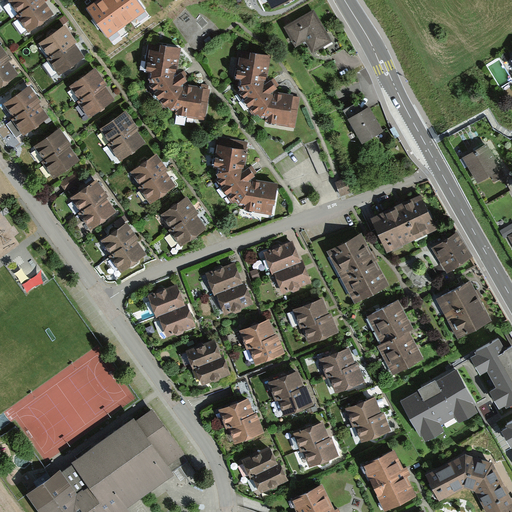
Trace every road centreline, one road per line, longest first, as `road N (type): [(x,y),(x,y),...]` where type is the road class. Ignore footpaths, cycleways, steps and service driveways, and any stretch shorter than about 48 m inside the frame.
road 1 (residential): [(102,299),(203,252),(354,200)]
road 2 (residential): [(226,511),(214,456),(102,299)]
road 3 (tertiary): [(438,168),(345,0)]
road 4 (residential): [(102,299),(0,156)]
road 5 (tertiary): [(511,297),(438,168)]
